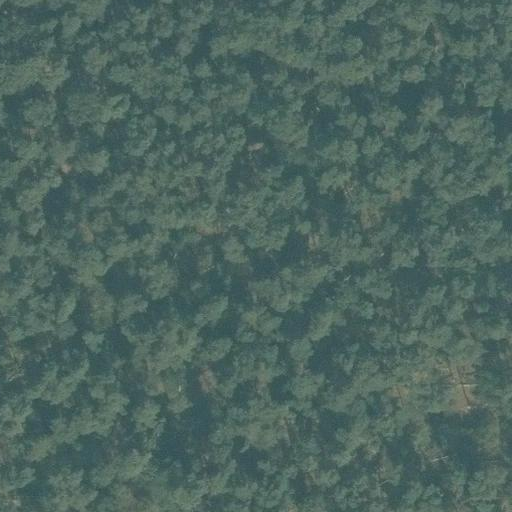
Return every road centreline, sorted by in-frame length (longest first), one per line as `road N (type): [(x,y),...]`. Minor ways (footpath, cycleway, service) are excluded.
road 1 (track): [(0,140),(56,135),(127,511)]
road 2 (track): [(56,135),(28,0)]
